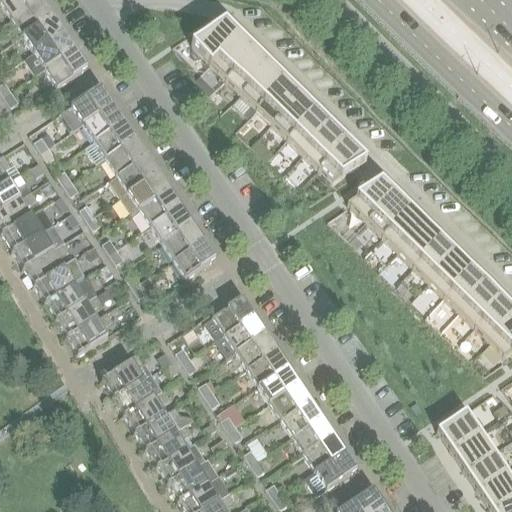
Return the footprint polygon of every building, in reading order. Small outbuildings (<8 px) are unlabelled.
[(4,0),(0,3),(0,9),(8,23),(39,2),(36,0),(4,0)] [(8,23),(20,40),(50,19),(45,11),(41,1),(40,1),(40,2),(39,2),(8,23)] [(51,19),(50,19),(20,40),(31,57),(61,36),(56,28),(52,18),(51,18),(51,19)] [(224,28),(190,50),(209,69),(237,41),(224,28)] [(41,72),(43,73),(73,53),(67,45),(64,35),(62,35),(63,36),(61,36),(31,57),(32,58),(24,64),(34,77),(41,72)] [(237,41),(209,69),(225,84),(252,56),(237,41)] [(74,52),(73,53),(43,73),(55,92),(85,72),(79,62),(75,52),(74,52)] [(252,56),(225,84),(240,100),(268,72),(252,56)] [(268,72),(240,100),(255,115),(283,87),(268,72)] [(3,87),(0,88),(0,99),(9,112),(17,107),(3,87)] [(283,87),(255,115),(271,130),(298,102),(283,87)] [(69,112),(80,129),(110,109),(99,92),(69,112)] [(298,102),(271,130),(286,145),(314,117),(298,102)] [(91,146),(121,126),(116,118),(112,107),(111,107),(111,108),(110,109),(80,129),(91,146)] [(314,117),(286,145),(301,160),(329,132),(314,117)] [(94,168),(102,163),(133,143),(127,135),(123,124),(122,124),(122,125),(121,126),(91,146),(83,152),(94,168)] [(329,132),(301,160),(317,175),(344,147),(329,132)] [(114,180),(144,160),(138,152),(135,141),(134,141),(134,142),(133,143),(102,163),(114,180)] [(40,143),(32,148),(46,168),(54,163),(40,143)] [(344,147),(317,175),(331,190),(365,167),(344,147)] [(117,202),(155,177),(150,169),(146,158),(145,158),(145,159),(144,160),(114,180),(106,186),(117,202)] [(0,190),(8,186),(2,176),(9,172),(2,160),(0,160),(0,190)] [(29,174),(34,183),(43,177),(38,169),(29,174)] [(137,214),(167,194),(161,185),(158,175),(156,175),(157,176),(155,177),(117,202),(128,219),(136,213),(137,214)] [(63,177),(55,182),(69,202),(76,197),(63,177)] [(8,186),(0,190),(0,214),(19,203),(14,194),(24,188),(19,179),(8,186)] [(379,187),(346,209),(365,228),(392,200),(379,187)] [(148,231),(178,211),(173,202),(169,192),(168,192),(168,193),(167,194),(137,214),(148,231)] [(0,238),(30,220),(24,212),(35,205),(30,196),(19,203),(0,214),(0,237),(0,238)] [(392,200),(365,228),(380,243),(408,215),(392,200)] [(59,202),(53,206),(60,215),(65,211),(59,202)] [(179,210),(178,211),(148,231),(159,247),(189,227),(184,219),(180,209),(179,209),(179,210)] [(85,210),(78,215),(91,236),(99,231),(85,210)] [(30,221),(30,220),(0,238),(0,239),(1,239),(11,255),(9,257),(9,258),(41,238),(40,237),(51,230),(41,214),(30,221)] [(408,215),(380,243),(395,259),(423,231),(408,215)] [(65,222),(72,232),(78,228),(71,218),(65,222)] [(159,247),(171,265),(201,245),(195,236),(192,226),(190,226),(191,227),(189,228),(189,227),(159,247)] [(423,231),(395,259),(411,274),(438,246),(423,231)] [(41,238),(9,258),(12,257),(22,273),(19,274),(20,275),(62,248),(59,250),(54,241),(46,246),(41,238)] [(202,244),(201,245),(171,265),(183,284),(213,264),(207,253),(203,243),(202,243),(202,244)] [(108,244),(100,249),(114,270),(122,265),(108,244)] [(438,246),(411,274),(426,289),(454,261),(438,246)] [(73,265),(62,248),(20,275),(22,274),(33,290),(30,292),(31,292),(75,264),(73,265)] [(98,260),(94,252),(85,258),(89,265),(98,260)] [(454,261),(426,289),(442,304),(469,276),(454,261)] [(75,264),(31,292),(31,293),(33,291),(43,307),(41,309),(83,283),(79,274),(75,264)] [(111,279),(105,270),(98,275),(104,284),(111,279)] [(469,276),(442,304),(457,319),(485,291),(469,276)] [(131,278),(123,283),(137,304),(145,299),(131,278)] [(83,284),(83,283),(41,309),(42,310),(44,308),(54,325),(52,326),(52,327),(94,301),(86,282),(83,284)] [(94,301),(52,327),(55,326),(65,342),(63,343),(63,344),(95,324),(89,315),(122,294),(117,287),(96,300),(94,301)] [(485,291),(457,319),(472,335),(500,307),(485,291)] [(221,340),(251,320),(240,303),(210,323),(221,340)] [(511,318),(500,307),(472,335),(488,350),(511,325),(511,318)] [(105,317),(95,324),(63,344),(66,343),(76,359),(73,361),(74,362),(106,342),(100,333),(111,326),(105,317)] [(252,319),(251,320),(221,340),(233,357),(263,337),(257,329),(253,318),(252,319)] [(511,325),(488,350),(502,364),(511,357),(511,325)] [(244,374),(274,354),(269,346),(265,335),(264,336),(263,337),(233,357),(244,374)] [(274,354),(244,374),(255,391),(285,371),(280,363),(276,352),(275,353),(274,354)] [(181,354),(174,359),(187,379),(195,374),(181,354)] [(164,358),(156,364),(161,372),(170,366),(164,358)] [(109,404),(141,384),(135,375),(142,371),(135,359),(127,364),(129,367),(98,386),(99,388),(101,386),(112,402),(109,404)] [(170,367),(162,372),(169,382),(177,377),(170,367)] [(287,370),(285,371),(255,391),(267,408),(297,388),(291,380),(288,369),(286,369),(287,370)] [(149,379),(141,384),(109,404),(110,405),(112,403),(122,420),(120,421),(152,402),(160,398),(149,379)] [(298,387),(297,388),(267,408),(278,425),(308,405),(303,397),(299,386),(298,386),(298,387)] [(204,388),(196,393),(210,413),(218,408),(204,388)] [(131,438),(131,439),(163,419),(157,410),(168,404),(163,396),(160,398),(152,402),(120,421),(121,422),(123,421),(133,437),(131,438)] [(309,404),(308,405),(278,425),(289,442),(320,422),(314,414),(310,403),(309,403),(309,404)] [(503,409),(492,417),(497,425),(508,417),(503,409)] [(173,412),(163,419),(131,439),(134,438),(144,454),(142,456),(184,430),(191,425),(190,423),(179,422),(173,412)] [(463,417),(434,436),(449,457),(478,438),(463,417)] [(321,421),(320,422),(289,442),(301,459),(331,439),(325,431),(322,420),(321,420),(321,421)] [(227,422),(219,427),(233,447),(240,442),(227,422)] [(211,428),(201,434),(204,440),(214,434),(211,428)] [(153,473),(184,454),(178,443),(188,437),(184,430),(142,456),(142,457),(145,455),(155,471),(152,473),(153,473)] [(332,438),(331,439),(301,459),(312,476),(342,456),(337,448),(333,437),(332,437),(332,438)] [(478,438),(449,457),(462,477),(491,458),(478,438)] [(222,444),(211,451),(215,457),(226,450),(222,444)] [(192,449),(184,454),(153,473),(153,474),(156,472),(166,489),(163,490),(164,491),(195,471),(203,466),(192,449)] [(312,476),(324,494),(325,495),(355,475),(348,465),(345,454),(343,454),(344,455),(342,456),(312,476)] [(249,455),(242,461),(255,481),(263,476),(249,455)] [(491,458),(462,477),(476,497),(504,478),(491,458)] [(206,464),(203,466),(195,471),(164,491),(166,490),(176,506),(174,507),(174,508),(206,488),(201,480),(212,473),(206,464)] [(511,489),(504,478),(476,497),(485,511),(496,511),(511,501),(511,489)] [(206,511),(217,506),(211,497),(222,490),(217,481),(206,488),(174,508),(175,509),(177,507),(180,511),(206,511)] [(264,494),(276,511),(282,511),(286,510),(272,489),(264,494)] [(343,511),(376,511),(371,494),(343,511)] [(233,496),(217,506),(206,511),(226,511),(238,504),(233,496)] [(511,511),(511,501),(496,511),(511,511)]
